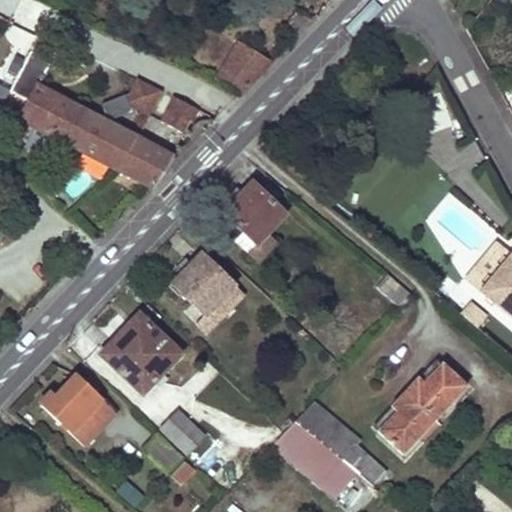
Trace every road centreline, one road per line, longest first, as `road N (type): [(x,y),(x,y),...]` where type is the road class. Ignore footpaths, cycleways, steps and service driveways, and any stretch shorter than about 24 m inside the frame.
road 1 (unknown): [(12,0),(190,81),(221,153),(422,291),(445,323),(511,382)]
road 2 (secondary): [(372,0),(0,380)]
road 3 (residential): [(420,0),(511,159)]
